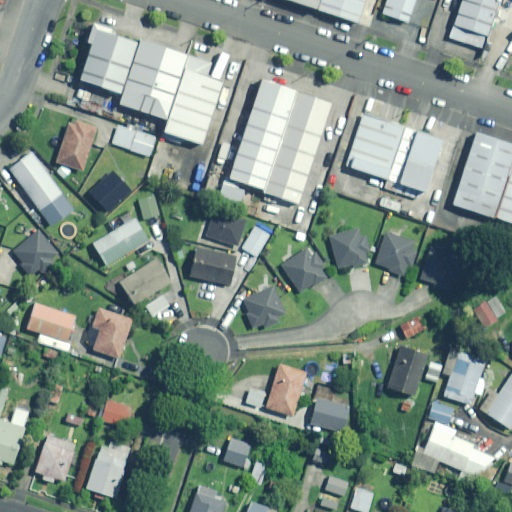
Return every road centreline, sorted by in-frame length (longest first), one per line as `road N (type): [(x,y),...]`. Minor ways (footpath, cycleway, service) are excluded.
road 1 (residential): [(171,0),(511,110)]
road 2 (residential): [(150,511),(203,353)]
road 3 (residential): [(0,111),(44,0)]
